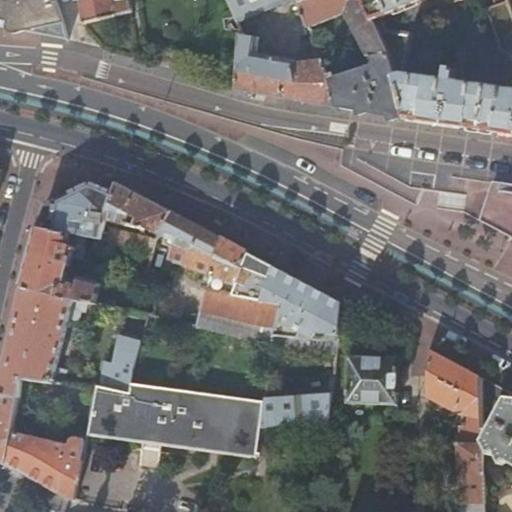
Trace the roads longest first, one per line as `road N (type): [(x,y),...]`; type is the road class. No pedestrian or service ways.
road 1 (secondary): [(511,294),(187,128),(0,78)]
road 2 (secondary): [(44,134),(175,176),(511,352)]
road 3 (residential): [(511,160),(269,118),(98,68)]
road 4 (residential): [(0,316),(44,134)]
